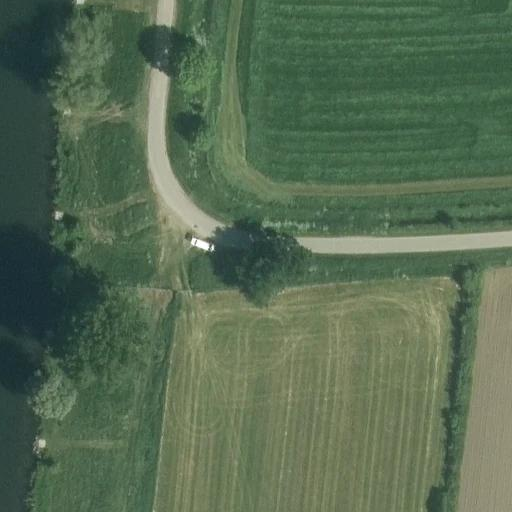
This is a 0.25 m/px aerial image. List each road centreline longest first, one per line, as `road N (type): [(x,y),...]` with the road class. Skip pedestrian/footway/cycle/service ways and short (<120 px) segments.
road 1 (unclassified): [(511,238),(271,245),(229,238),(184,214),(166,190),(154,138),(166,0)]
road 2 (track): [(202,226),(159,321),(128,511)]
